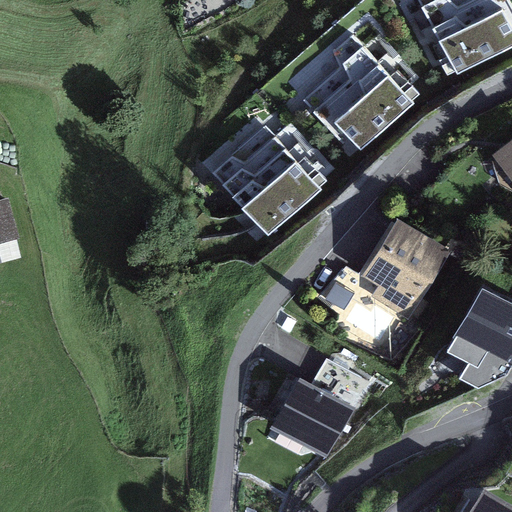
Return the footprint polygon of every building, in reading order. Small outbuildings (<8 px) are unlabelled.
[(447,0),(458,9),(474,0),(415,0),(421,10),(440,0),(447,0)] [(501,12),(511,32),(511,5),(509,0),(474,0),(458,9),(447,0),(440,0),(421,10),(433,32),(456,20),(468,29),(501,12)] [(458,79),(511,50),(511,32),(501,12),(468,29),(456,20),(433,32),(441,46),(433,50),(440,64),(448,60),(451,66),(443,70),(446,76),(448,79),(456,75),(458,79)] [(343,66),(364,49),(353,36),(334,52),(340,70),(302,102),(313,114),(350,82),(343,66)] [(359,85),(380,67),(364,49),(343,66),(350,82),(313,114),(342,148),(350,141),(335,125),(364,100),(359,85)] [(361,155),(416,109),(413,105),(420,98),(412,89),(404,96),(380,67),(359,85),(364,100),(335,125),(350,141),(361,155)] [(246,166),(277,140),(266,127),(242,147),(221,165),(222,167),(232,159),(246,166)] [(511,133),(492,149),(511,175),(511,133)] [(255,179),(286,151),(277,140),(246,166),(232,159),(222,167),(212,176),(223,189),(242,172),(255,179)] [(267,192),(296,166),(297,164),(286,151),(255,179),(242,172),(223,189),(233,202),(252,186),(267,192)] [(267,240),(321,192),(318,189),(324,183),(315,173),(308,179),(296,166),(267,192),(252,186),(233,202),(267,240)] [(0,260),(23,255),(9,193),(0,194),(0,260)] [(449,244),(397,210),(360,267),(381,281),(373,293),(405,314),(449,244)] [(511,365),(511,293),(483,276),(453,325),(456,327),(447,341),(453,351),(466,360),(456,376),(476,388),(508,372),(511,365)] [(344,306),(355,290),(336,278),(325,294),(344,306)] [(315,377),(301,368),(270,420),(278,424),(274,431),(297,445),(301,438),(327,453),(357,401),(351,397),(315,377)] [(511,511),(511,507),(485,491),(478,505),(473,511),(511,511)] [(473,511),(478,505),(469,499),(460,511),(473,511)]
